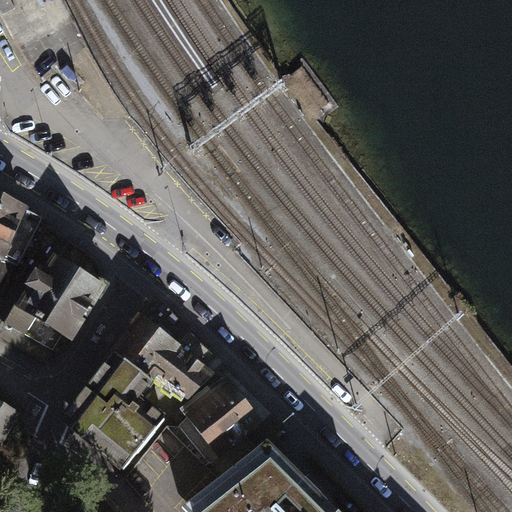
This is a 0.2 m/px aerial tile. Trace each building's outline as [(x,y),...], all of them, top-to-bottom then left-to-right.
[(44,220),(0,198),(0,264),(7,268),(9,264),(20,269),(44,220)] [(77,352),(112,294),(58,262),(46,281),(40,278),(21,310),(18,309),(0,339),(48,368),(63,344),(77,352)] [(7,268),(0,264),(0,300),(14,271),(7,268)] [(164,379),(186,396),(214,370),(209,366),(217,358),(161,298),(146,313),(136,308),(109,343),(151,375),(156,369),(166,377),(164,379)] [(109,343),(55,414),(119,464),(163,408),(139,390),(151,375),(109,343)] [(219,457),(263,422),(226,375),(182,410),(219,457)] [(0,446),(21,411),(0,398),(0,446)] [(344,511),(265,434),(179,500),(190,511),(344,511)]
